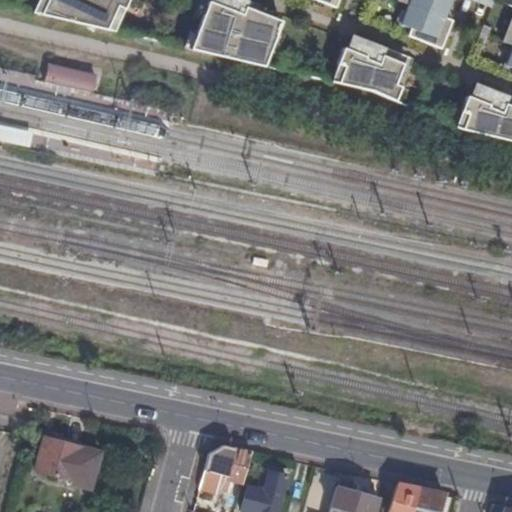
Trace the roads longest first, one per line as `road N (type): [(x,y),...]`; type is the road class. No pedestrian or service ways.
road 1 (tertiary): [(196,420),(481,482)]
road 2 (tertiary): [(0,377),(196,420)]
